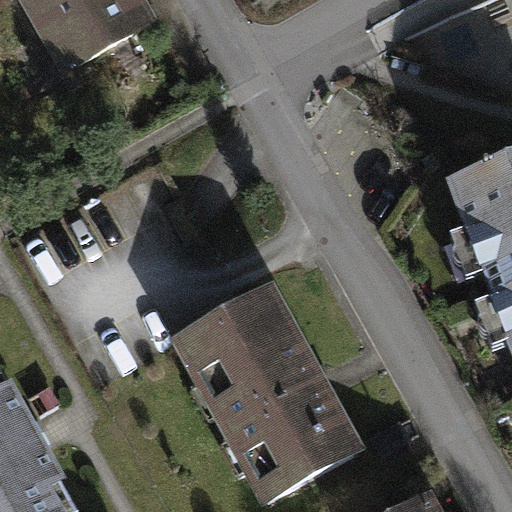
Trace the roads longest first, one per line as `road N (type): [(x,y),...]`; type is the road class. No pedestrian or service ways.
road 1 (residential): [(496,511),(240,65)]
road 2 (residential): [(240,65),(356,0)]
